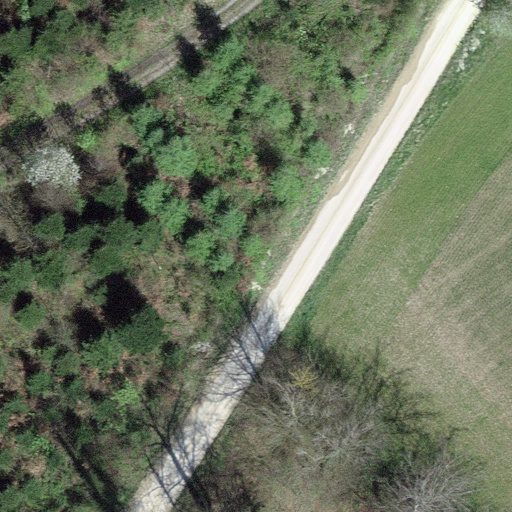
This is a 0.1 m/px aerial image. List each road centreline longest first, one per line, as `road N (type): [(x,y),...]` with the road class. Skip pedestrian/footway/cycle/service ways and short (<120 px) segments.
road 1 (track): [(465,0),(143,511)]
road 2 (track): [(250,0),(0,170)]
